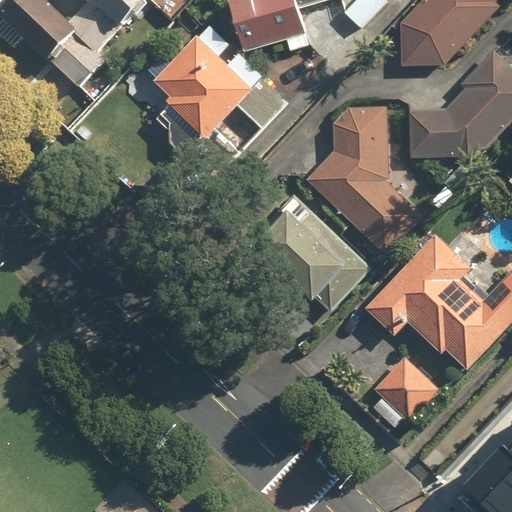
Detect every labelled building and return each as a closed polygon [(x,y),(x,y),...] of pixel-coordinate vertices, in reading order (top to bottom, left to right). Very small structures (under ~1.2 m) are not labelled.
[(0,36),(15,51),(30,35),(81,84),(110,54),(106,50),(152,0),(94,0),(79,17),(61,0),(2,0),(0,2),(0,6),(11,17),(0,28),(0,36)] [(346,0),(347,12),(363,27),(389,0),(238,0),(249,50),(291,42),(293,51),(316,46),(314,37),(309,10),(333,0),(346,0)] [(502,0),(427,0),(406,24),(407,65),(450,64),(505,3),(502,0)] [(224,54),(234,43),(213,23),(161,82),(180,99),(163,119),(178,132),(173,138),(194,156),(238,106),(265,131),(293,99),(266,75),(242,54),(234,63),(224,54)] [(450,108),(415,108),(414,156),(464,157),(472,165),(511,123),(511,62),(500,51),(467,85),(470,87),(450,108)] [(339,148),(339,150),(337,152),(311,180),(390,254),(428,213),(391,180),(393,108),(391,106),(389,105),(386,104),(384,103),(381,102),(379,102),(376,102),(374,102),(371,102),(369,102),(366,102),(364,103),(361,104),(359,105),(356,106),(354,107),(352,108),(350,110),(348,112),(346,114),(345,116),(343,118),(342,120),(341,122),(340,125),(339,127),(338,130),(338,132),(337,135),(337,137),(337,140),(337,142),(338,145),(339,148)] [(252,242),(321,304),(324,300),(336,311),(378,265),(296,192),(252,242)] [(511,271),(499,285),(486,298),(466,279),(479,266),(442,230),(370,306),(402,337),(414,325),(446,356),(452,349),(474,370),(511,330),(511,271)] [(387,396),(376,408),(399,429),(409,418),(413,421),(447,386),(411,352),(377,387),(387,396)] [(501,442),(459,489),(484,511),(511,511),(511,444),(508,448),(501,442)]
